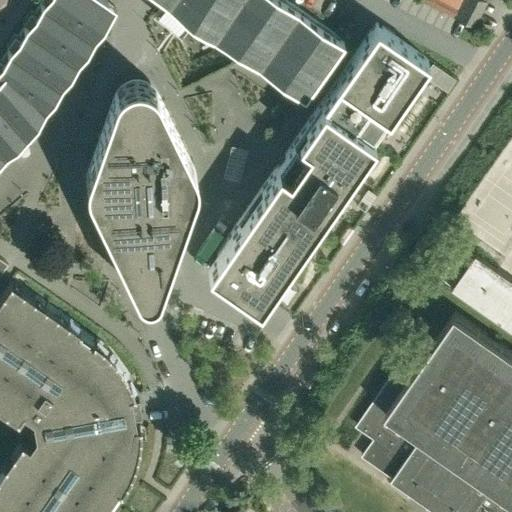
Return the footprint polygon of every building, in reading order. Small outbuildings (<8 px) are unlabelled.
[(0,77),(37,103),(39,102),(37,101),(46,89),(47,90),(56,78),(54,77),(62,65),(64,66),(72,54),(71,53),(79,41),(80,42),(88,30),(87,29),(95,17),(96,18),(108,2),(105,0),(51,0),(49,4),(43,0),(34,13),(40,17),(32,28),(27,24),(18,37),(24,41),(16,52),(10,47),(1,60),(7,64),(0,74),(0,77)] [(164,0),(188,16),(251,60),(254,55),(260,59),(257,64),(274,76),(277,71),(283,75),(280,80),(296,91),(300,87),(305,91),(302,95),(304,97),(344,40),(285,0),(164,0)] [(428,0),(453,13),(459,0),(428,0)] [(474,22),(481,9),(472,4),(474,0),(460,0),(455,12),(474,22)] [(432,29),(445,22),(439,11),(426,17),(432,29)] [(376,23),(214,257),(207,267),(258,303),(274,281),(428,59),(376,23)] [(118,84),(114,92),(99,134),(85,173),(85,174),(85,175),(86,179),(87,183),(88,186),(92,196),(99,211),(125,266),(135,287),(139,292),(145,294),(151,293),(156,290),(159,285),(176,234),(194,181),(194,168),(189,156),(167,109),(156,88),(151,81),(143,77),(134,76),(125,79),(118,84)] [(0,149),(5,155),(9,151),(8,150),(16,144),(12,139),(22,130),(26,136),(28,134),(13,117),(24,107),(15,97),(12,99),(0,91),(0,149)] [(511,277),(450,234),(425,270),(511,330),(511,277)] [(140,424),(140,423),(136,423),(135,417),(143,416),(140,398),(132,399),(131,393),(135,392),(128,376),(119,362),(108,349),(95,338),(11,279),(0,294),(0,404),(18,417),(24,410),(34,417),(35,421),(31,421),(33,432),(37,431),(37,435),(30,445),(22,440),(0,471),(0,511),(104,511),(122,487),(130,472),(136,457),(140,440),(140,424)] [(511,511),(511,349),(455,310),(414,369),(401,360),(356,423),(374,436),(362,453),(445,511),(471,511),(475,507),(483,511),(511,511)]
